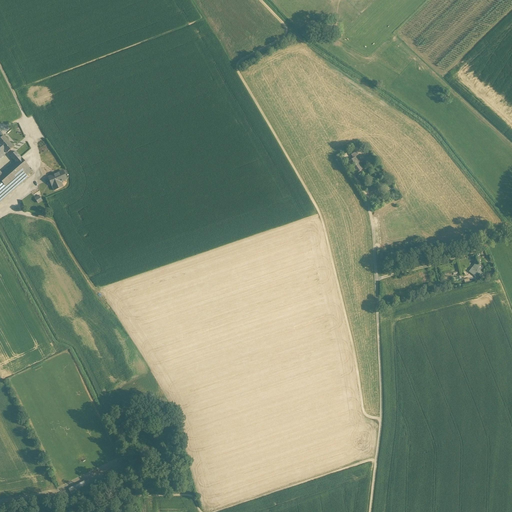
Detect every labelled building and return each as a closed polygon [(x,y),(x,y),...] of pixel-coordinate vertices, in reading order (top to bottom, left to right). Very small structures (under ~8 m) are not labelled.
[(14,148),(4,136),(2,138),(0,139),(0,146),(6,153),(7,154),(14,148)] [(366,148),(356,152),(358,155),(362,161),(365,165),(373,159),(366,148)] [(16,152),(10,156),(16,162),(21,157),(16,152)] [(353,158),(345,164),(349,169),(350,168),(355,174),(364,168),(360,163),(362,161),(358,155),(353,158)] [(16,162),(2,174),(0,176),(0,180),(6,187),(23,172),(29,167),(21,157),(16,162)] [(29,167),(23,172),(26,175),(32,170),(29,167)] [(32,170),(26,175),(28,177),(28,178),(34,173),(32,170)] [(63,171),(48,178),(54,191),(62,188),(60,183),(67,180),(63,171)] [(23,172),(6,187),(0,192),(0,202),(28,177),(26,175),(23,172)] [(385,179),(380,182),(387,195),(392,192),(385,179)] [(379,184),(372,188),(376,195),(382,191),(379,184)] [(477,263),(471,272),(479,278),(486,269),(477,263)] [(88,479),(68,489),(71,494),(91,484),(88,479)]
